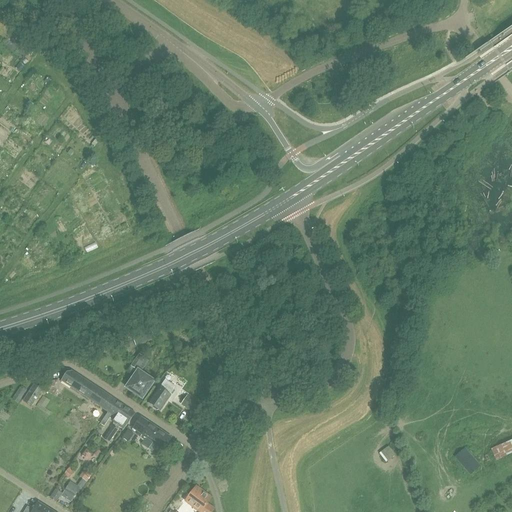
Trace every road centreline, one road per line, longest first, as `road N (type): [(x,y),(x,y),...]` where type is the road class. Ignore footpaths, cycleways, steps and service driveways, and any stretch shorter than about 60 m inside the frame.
road 1 (primary): [(289,197),(172,261),(0,329)]
road 2 (tertiary): [(288,391),(327,383),(348,337),(289,197)]
road 3 (unclassified): [(257,104),(331,65),(467,18)]
road 4 (residential): [(195,447),(71,364),(0,383)]
road 5 (tertiary): [(203,279),(115,110)]
road 6 (primary): [(466,77),(332,168)]
road 7 (tertiary): [(115,110),(60,0)]
